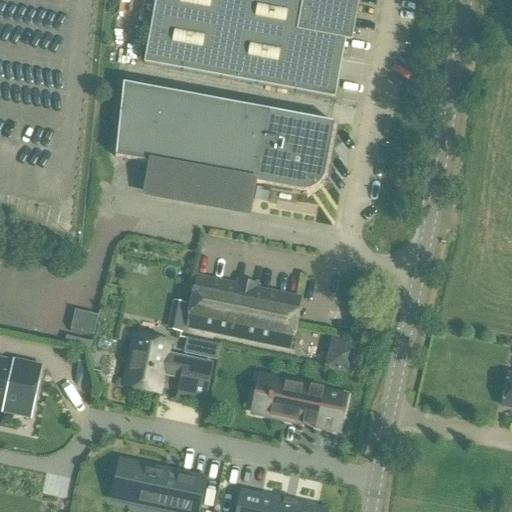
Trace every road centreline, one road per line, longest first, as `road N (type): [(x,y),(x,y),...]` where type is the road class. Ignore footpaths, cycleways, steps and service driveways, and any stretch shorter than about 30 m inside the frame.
road 1 (residential): [(378,474),(115,424),(49,463),(0,455)]
road 2 (unknown): [(348,244),(134,207),(120,212),(86,266),(67,280),(14,289)]
road 3 (unclassified): [(419,275),(374,266),(348,244),(393,0)]
road 4 (tertiary): [(419,275),(466,0)]
road 5 (tertiary): [(378,474),(419,275)]
